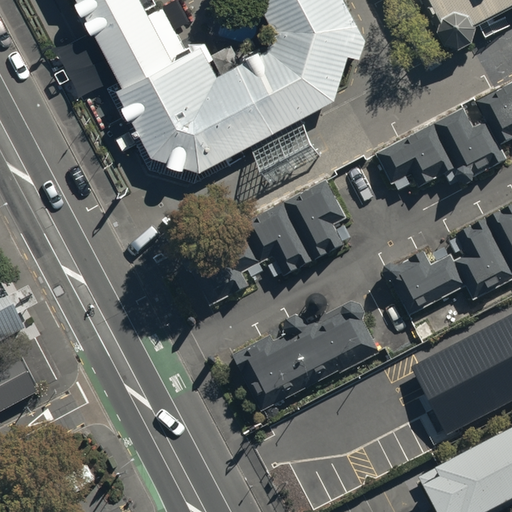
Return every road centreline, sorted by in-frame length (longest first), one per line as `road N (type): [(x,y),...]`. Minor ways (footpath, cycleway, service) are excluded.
road 1 (secondary): [(0,122),(134,377)]
road 2 (residential): [(134,377),(0,448)]
road 3 (secondary): [(134,377),(205,511)]
